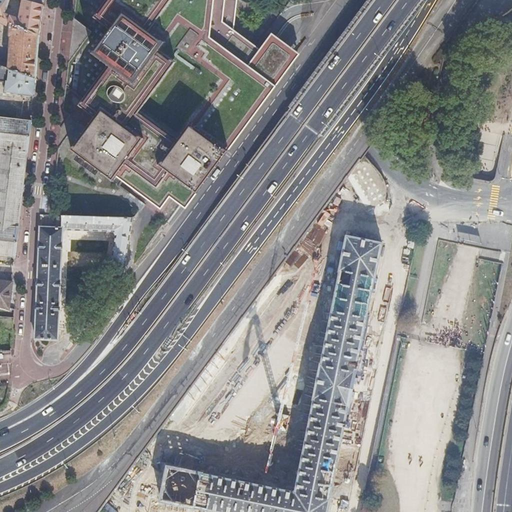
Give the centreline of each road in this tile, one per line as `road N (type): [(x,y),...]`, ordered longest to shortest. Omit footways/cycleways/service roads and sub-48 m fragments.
road 1 (residential): [(235,162),(61,369),(29,364),(30,269),(61,0)]
road 2 (unclassified): [(454,0),(140,434),(57,505)]
road 3 (motorway): [(0,467),(53,438),(128,375),(408,0)]
road 4 (motorway): [(386,0),(114,362),(43,421),(0,442)]
road 5 (motorway): [(0,487),(65,457),(145,391),(352,113)]
road 6 (motorway): [(235,162),(100,349),(71,380),(0,425)]
road 7 (secondary): [(334,0),(337,86),(371,150),(404,185),(467,203)]
road 8 (unclassified): [(511,22),(468,27),(452,39),(442,66),(430,150),(435,171),(467,203)]
road 9 (primary): [(351,0),(235,162)]
road 10 (track): [(445,347),(477,180)]
road 11 (primary): [(511,347),(482,511)]
road 12 (track): [(445,347),(420,506)]
road 13 (motorway): [(352,113),(431,0)]
road 14 (motorway): [(352,113),(418,0)]
